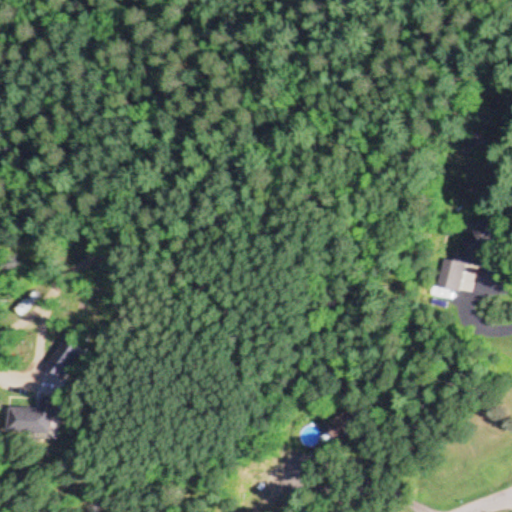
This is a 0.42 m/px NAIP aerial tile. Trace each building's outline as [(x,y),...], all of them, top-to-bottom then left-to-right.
[(490,226),(478,223),(476,232),(488,235),(490,226)] [(473,294),(475,270),(473,270),(474,259),(442,257),(440,292),(473,294)] [(40,298),(36,294),(22,309),(26,313),(40,298)] [(50,372),(69,380),(82,349),(63,341),(50,372)] [(11,409),(11,434),(55,435),(55,401),(41,401),(41,410),(11,409)] [(330,424),(339,440),(361,429),(353,412),(330,424)] [(309,450),(323,439),(312,425),(298,435),(309,450)]
